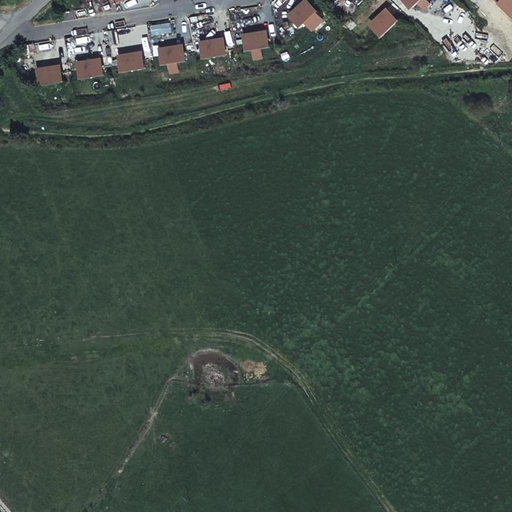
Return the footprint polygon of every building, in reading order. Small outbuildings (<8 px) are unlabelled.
[(406,0),(413,7),(418,3),(425,9),(431,4),(427,0),(406,0)] [(324,20),(309,3),(293,18),(301,28),(306,23),(312,30),(324,20)] [(398,22),(389,13),(373,28),(382,37),(398,22)] [(269,48),(266,35),(245,39),(247,51),(253,50),(255,59),(263,58),(262,49),(269,48)] [(226,55),(224,42),(202,46),(204,58),(226,55)] [(183,49),(161,53),(163,65),(170,64),(171,73),(179,72),(178,63),(185,62),(183,49)] [(142,56),(120,60),(122,72),(144,68),(142,56)] [(101,63),(79,66),(81,79),(103,75),(101,63)] [(60,69),(38,73),(40,86),(62,82),(60,69)]
